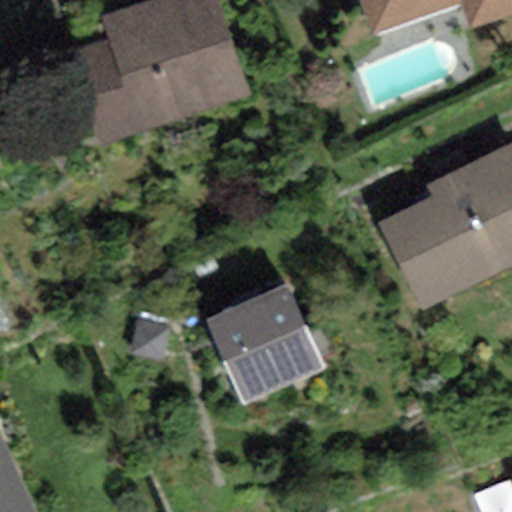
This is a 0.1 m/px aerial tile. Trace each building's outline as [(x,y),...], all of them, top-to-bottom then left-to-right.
[(74,55),(102,134),(246,84),(216,0),(156,0),(107,17),(115,40),(74,55)] [(511,0),(362,0),(376,38),(469,5),(476,26),(511,13),(511,0)] [(374,219),(411,294),(511,245),(511,146),(508,139),(431,176),(437,188),(374,219)] [(285,275),(207,310),(245,394),(323,359),(285,275)] [(171,324),(134,317),(127,354),(164,361),(171,324)] [(0,511),(38,511),(0,426),(0,511)]
